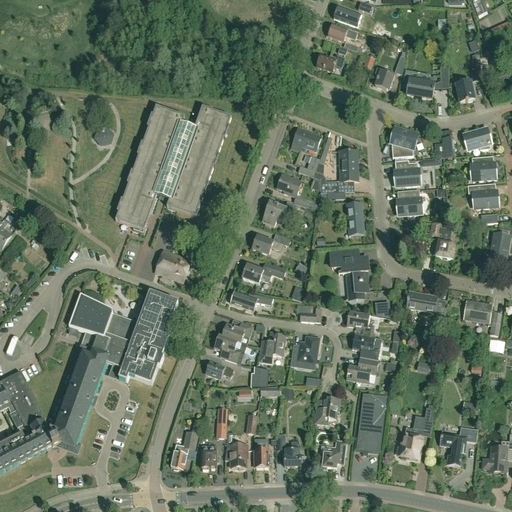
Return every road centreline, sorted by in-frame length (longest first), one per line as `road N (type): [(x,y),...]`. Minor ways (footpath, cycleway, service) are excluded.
road 1 (tertiary): [(157,498),(342,490),(471,511)]
road 2 (residential): [(369,107),(383,253),(393,267),(511,290)]
road 3 (residential): [(209,307),(294,78)]
road 4 (residential): [(157,498),(167,419),(209,307)]
road 5 (residential): [(209,307),(327,334),(336,342),(330,380)]
road 6 (residential): [(369,107),(440,124),(511,108)]
